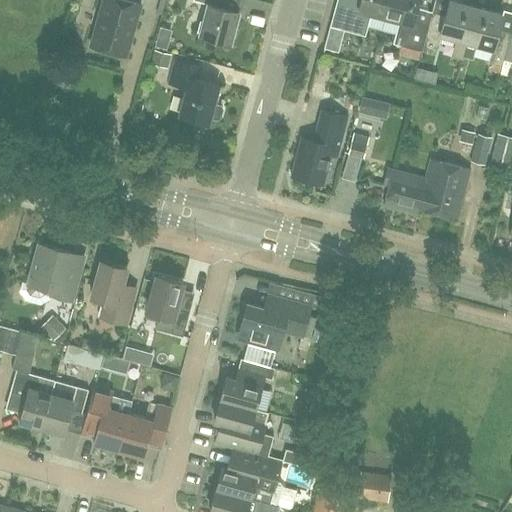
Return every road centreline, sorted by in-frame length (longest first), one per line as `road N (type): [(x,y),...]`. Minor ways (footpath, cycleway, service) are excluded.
road 1 (residential): [(165,503),(224,256)]
road 2 (residential): [(236,214),(294,0)]
road 3 (tertiary): [(230,234),(431,279)]
road 4 (tertiary): [(431,279),(236,214)]
road 5 (residential): [(224,256),(45,209)]
road 6 (tertiary): [(236,214),(61,183)]
road 7 (tertiary): [(61,183),(230,234)]
road 8 (residential): [(0,458),(165,503)]
